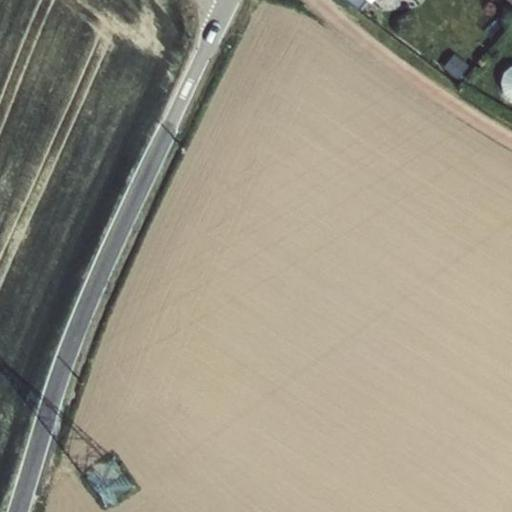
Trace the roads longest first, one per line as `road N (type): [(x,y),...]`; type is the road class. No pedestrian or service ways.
road 1 (tertiary): [(17,511),(80,329),(224,9)]
road 2 (track): [(511,139),(308,0)]
